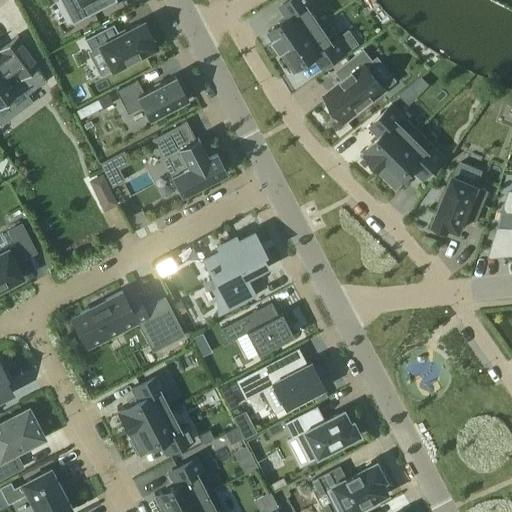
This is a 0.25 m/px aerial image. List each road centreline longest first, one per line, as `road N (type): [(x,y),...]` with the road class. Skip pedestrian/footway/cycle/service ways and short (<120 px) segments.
road 1 (residential): [(443,292),(291,122),(224,15)]
road 2 (residential): [(273,187),(23,317)]
road 3 (residential): [(339,310),(444,511)]
road 4 (residential): [(23,317),(126,511)]
road 5 (residential): [(191,31),(273,187)]
road 6 (residential): [(273,187),(339,310)]
